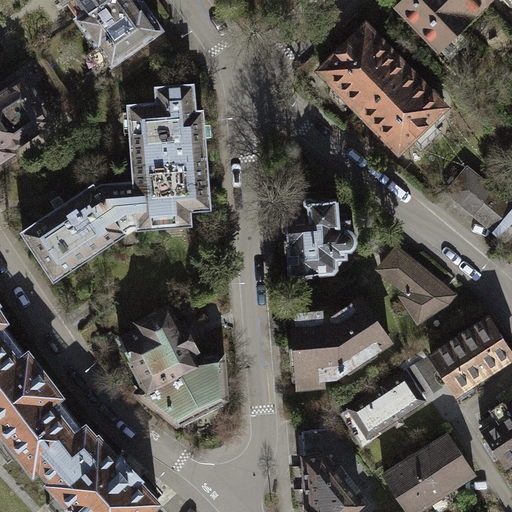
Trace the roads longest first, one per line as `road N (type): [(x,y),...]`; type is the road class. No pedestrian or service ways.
road 1 (residential): [(230,502),(255,464),(264,427),(241,140),(253,81)]
road 2 (residential): [(0,257),(56,343),(118,415),(230,502)]
road 3 (residential): [(253,81),(511,301)]
